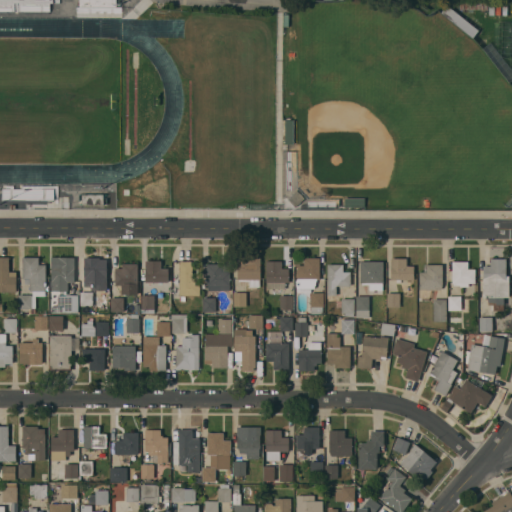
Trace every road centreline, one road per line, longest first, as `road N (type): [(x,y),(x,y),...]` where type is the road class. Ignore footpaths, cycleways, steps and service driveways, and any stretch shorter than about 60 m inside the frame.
road 1 (tertiary): [(511,230),(0,230)]
road 2 (residential): [(483,463),(422,415),(381,401),(0,398)]
